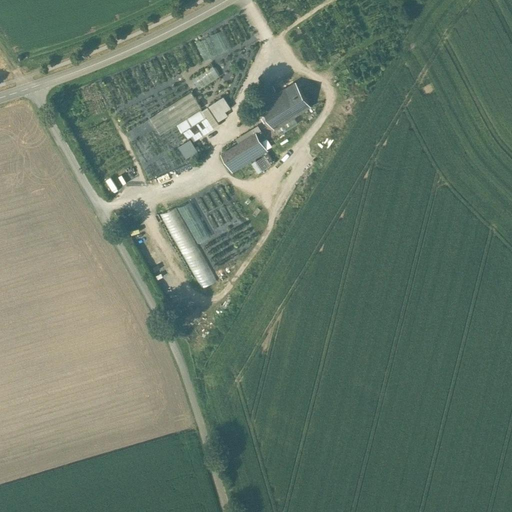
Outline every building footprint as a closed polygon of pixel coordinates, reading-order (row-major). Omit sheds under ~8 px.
[(213,54),(234,45),(227,29),(206,37),(213,54)] [(217,67),(196,76),(200,85),(221,75),(217,67)] [(296,82),(277,93),(292,117),(310,105),(296,82)] [(292,117),(277,93),(260,104),(274,127),(292,117)] [(223,108),(213,115),(218,122),(228,115),(223,108)] [(261,131),(228,151),(237,165),(265,148),(261,141),(266,139),(261,131)] [(182,145),(189,157),(201,150),(194,138),(182,145)] [(161,214),(164,220),(182,214),(180,207),(161,214)] [(201,290),(217,281),(182,213),(166,222),(201,290)]
